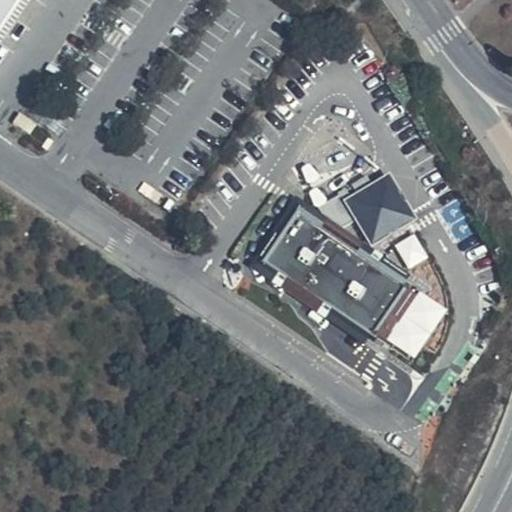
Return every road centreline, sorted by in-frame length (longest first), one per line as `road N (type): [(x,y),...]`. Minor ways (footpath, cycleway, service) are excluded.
road 1 (unclassified): [(0,156),(400,422)]
road 2 (trunk): [(414,0),(431,46),(511,152)]
road 3 (secondary): [(417,0),(484,75),(511,94)]
